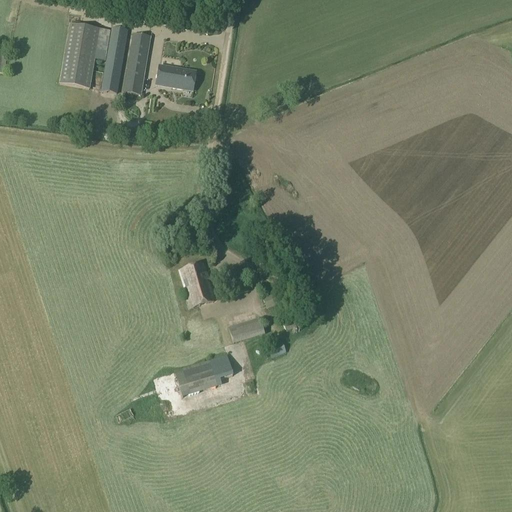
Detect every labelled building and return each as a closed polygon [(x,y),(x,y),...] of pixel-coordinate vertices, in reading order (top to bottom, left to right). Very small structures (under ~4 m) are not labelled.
[(110,30),(110,34),(69,27),(59,86),(88,91),(93,61),(105,63),(100,93),(116,96),(127,33),(110,30)] [(140,97),(150,40),(132,37),(122,94),(140,97)] [(192,92),(195,75),(159,68),(155,88),(183,92),(183,90),(192,92)] [(206,275),(205,275),(202,266),(194,268),(187,270),(180,273),(191,310),(196,308),(199,308),(206,305),(207,305),(213,303),(207,282),(207,281),(206,275)] [(241,269),(221,275),(228,299),(249,293),(241,269)] [(262,300),(265,310),(280,305),(276,295),(262,300)] [(286,333),(300,326),(296,317),(281,325),(286,333)] [(232,345),(263,336),(258,321),(228,330),(232,345)] [(267,350),(271,360),(285,354),(281,344),(267,350)] [(180,393),(232,378),(226,358),(174,373),(180,393)] [(119,426),(133,418),(130,411),(116,418),(119,426)]
